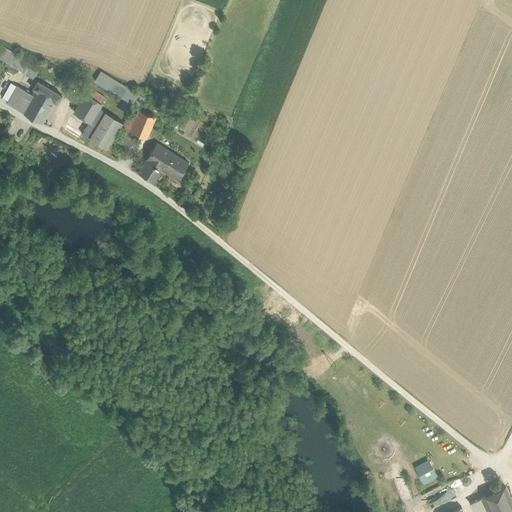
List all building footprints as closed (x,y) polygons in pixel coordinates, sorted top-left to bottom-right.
[(40,68),(0,44),(0,58),(34,78),(40,68)] [(110,75),(102,71),(97,79),(104,84),(110,75)] [(138,93),(110,75),(104,84),(125,97),(132,101),(138,93)] [(62,95),(38,79),(33,88),(35,89),(55,101),(57,103),(62,95)] [(23,111),(33,94),(17,85),(8,102),(23,111)] [(106,96),(89,87),(63,129),(79,139),(83,134),(89,137),(89,136),(104,112),(98,109),(106,96)] [(42,122),(55,101),(35,89),(33,94),(23,111),(42,122)] [(126,114),(132,101),(125,97),(118,110),(126,114)] [(155,116),(139,109),(135,118),(130,129),(138,132),(147,136),(155,116)] [(105,110),(104,112),(89,136),(107,146),(120,125),(122,121),(105,110)] [(120,125),(130,129),(135,118),(126,114),(122,121),(120,125)] [(176,116),(171,124),(175,126),(180,118),(176,116)] [(138,132),(130,129),(123,147),(130,150),(138,132)] [(189,162),(157,142),(138,172),(154,182),(162,169),(178,179),(189,162)] [(81,180),(73,175),(66,186),(74,191),(81,180)] [(414,464),(423,482),(438,474),(429,457),(414,464)] [(511,511),(511,497),(506,485),(482,497),(483,497),(489,511),(511,511)]
